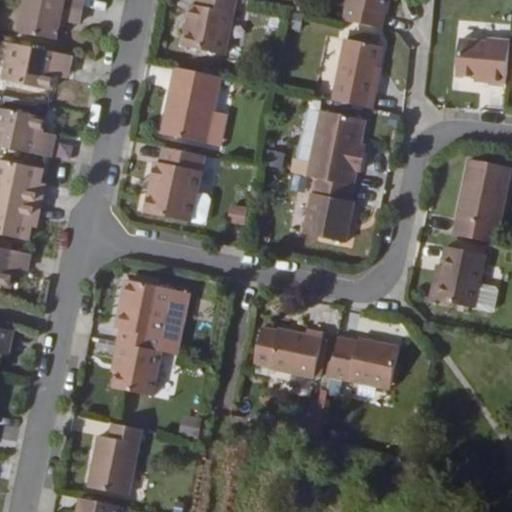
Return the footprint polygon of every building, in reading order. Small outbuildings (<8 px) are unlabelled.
[(28,0),(28,2),(82,14),(85,0),(28,0)] [(219,56),(230,0),(202,0),(201,8),(193,7),(184,48),(219,56)] [(348,0),(344,23),(381,31),(384,17),(385,17),(388,0),(348,0)] [(79,29),(82,14),(28,2),(20,36),(55,43),(58,31),(60,24),(65,25),(79,29)] [(378,96),(387,52),(353,44),(341,105),(378,112),(381,96),(378,96)] [(507,88),(511,46),(489,44),(488,47),(462,44),(458,80),(489,83),(489,86),(507,88)] [(55,80),(57,73),(69,75),(72,59),(12,46),(5,83),(52,93),(55,80)] [(203,143),(217,79),(171,69),(162,109),(169,110),(163,136),(203,143)] [(67,82),(69,75),(57,73),(55,80),(67,82)] [(163,136),(169,110),(162,109),(156,134),(163,136)] [(43,137),(46,122),(0,112),(0,150),(51,161),(54,147),(41,143),(43,137)] [(364,157),(371,125),(328,116),(313,183),(321,184),(358,192),(360,177),(366,178),(370,158),(364,157)] [(54,147),(55,139),(43,137),(41,143),(54,147)] [(190,226),(204,160),(164,152),(161,168),(156,166),(145,217),(190,226)] [(39,186),(42,172),(0,163),(0,200),(40,209),(43,195),(37,194),(38,185),(39,186)] [(496,248),(511,173),(470,164),(464,191),(468,192),(466,202),(462,201),(454,239),(496,248)] [(352,247),(360,207),(357,207),(360,192),(358,192),(321,184),(310,239),(352,247)] [(36,226),(40,209),(0,200),(0,238),(26,244),(28,233),(30,225),(36,226)] [(247,225),(247,209),(231,208),(230,224),(247,225)] [(35,234),(36,226),(30,225),(28,233),(35,234)] [(253,239),(237,236),(235,246),(251,249),(253,239)] [(480,286),(486,258),(447,250),(443,269),(440,282),(436,281),(431,303),(475,313),(480,286)] [(26,275),(29,259),(0,252),(0,289),(9,292),(12,279),(14,271),(21,272),(21,274),(26,275)] [(21,274),(21,272),(14,271),(12,279),(20,280),(21,274)] [(130,302),(133,285),(127,283),(123,301),(130,302)] [(175,359),(189,296),(133,285),(130,302),(123,301),(117,331),(121,333),(119,347),(162,356),(175,359)] [(497,316),(503,291),(500,289),(480,286),(475,313),(495,318),(497,316)] [(261,332),(254,366),(270,369),(270,371),(314,379),(323,338),(306,334),(306,338),(278,333),(278,335),(261,332)] [(0,355),(1,349),(9,351),(12,337),(0,334),(0,355)] [(391,392),(400,350),(358,341),(358,344),(338,341),(330,380),(343,382),(391,392)] [(152,400),(162,356),(119,347),(118,346),(115,362),(120,362),(117,376),(113,392),(152,400)] [(0,362),(7,364),(9,351),(1,349),(0,355),(0,362)] [(117,376),(120,362),(115,362),(112,374),(117,376)] [(339,401),(343,382),(330,380),(326,398),(339,401)] [(126,500),(140,433),(111,427),(109,441),(98,439),(87,492),(126,500)]
